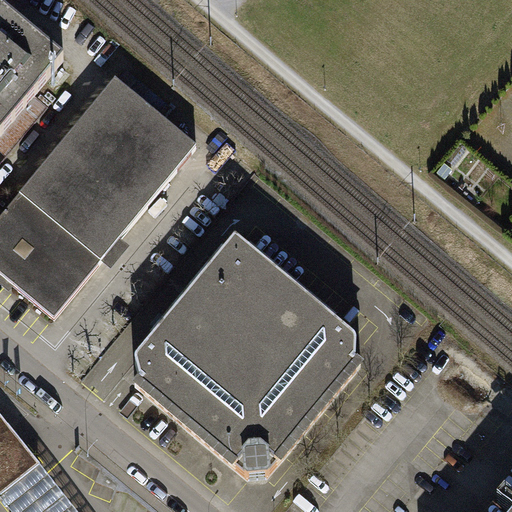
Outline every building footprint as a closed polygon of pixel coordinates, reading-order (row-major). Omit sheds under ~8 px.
[(0,0),(0,144),(68,61),(20,22),(34,4),(28,0),(0,0)] [(198,154),(118,86),(2,223),(0,220),(0,287),(10,297),(17,289),(56,322),(198,154)] [(355,344),(237,244),(139,363),(140,383),(131,394),(243,484),(272,482),(362,377),(353,369),(357,364),(355,344)] [(0,499),(1,501),(43,470),(0,417),(0,499)] [(76,511),(43,470),(1,501),(9,511),(76,511)]
